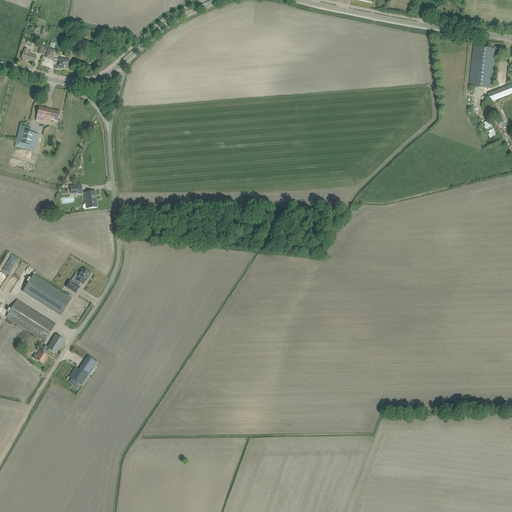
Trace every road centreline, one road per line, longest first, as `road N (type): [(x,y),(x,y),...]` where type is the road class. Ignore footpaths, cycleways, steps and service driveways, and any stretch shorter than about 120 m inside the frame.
road 1 (unclassified): [(32,403),(117,267),(110,127)]
road 2 (tertiary): [(285,0),(511,39)]
